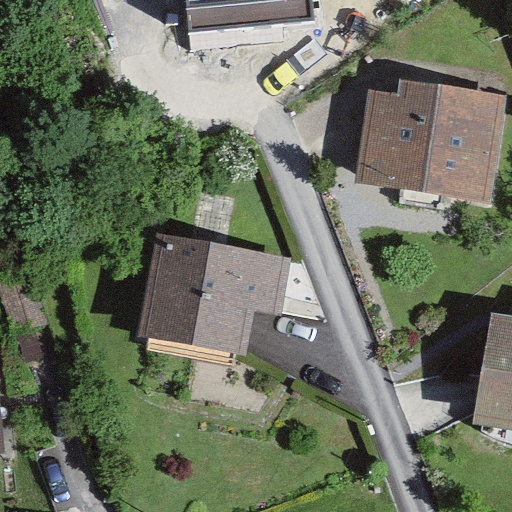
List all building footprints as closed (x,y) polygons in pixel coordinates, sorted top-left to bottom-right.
[(186,0),(188,30),(313,16),(311,0),(186,0)] [(499,99),(406,86),(404,99),(374,95),(362,178),(485,195),(499,99)] [(281,266),(166,247),(150,343),(241,359),(248,315),(272,319),(281,266)] [(55,326),(42,290),(9,302),(23,338),(55,326)] [(511,327),(496,325),(481,417),(511,422),(511,327)] [(0,453),(9,452),(2,362),(0,361),(0,453)]
